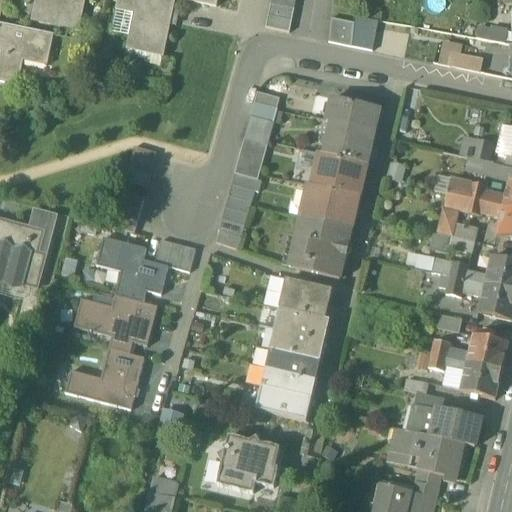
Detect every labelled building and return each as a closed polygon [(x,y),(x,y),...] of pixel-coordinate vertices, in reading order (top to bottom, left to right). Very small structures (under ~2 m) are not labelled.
[(84,0),(40,0),(37,21),(78,29),(84,0)] [(177,1),(170,0),(119,0),(117,12),(135,16),(127,52),(164,60),(177,1)] [(197,0),(197,5),(217,10),(219,0),(197,0)] [(297,0),(295,0),(272,0),(271,7),(294,12),(297,0)] [(294,12),(271,7),(268,19),(292,24),(294,12)] [(292,24),(268,19),(265,30),(289,35),(292,24)] [(355,20),(355,26),(353,38),(352,50),(372,54),(378,24),(355,20)] [(355,26),(331,21),(330,33),(353,38),(355,26)] [(54,37),(0,25),(0,82),(18,86),(25,57),(48,62),(54,37)] [(507,33),(492,30),(491,37),(489,45),(504,48),(507,33)] [(353,38),(330,33),(329,45),(352,50),(353,38)] [(491,37),(477,35),(476,43),(489,45),(491,37)] [(482,63),(453,56),(450,69),(479,75),(482,63)] [(280,101),(257,95),(254,106),(276,113),(276,112),(280,101)] [(378,113),(332,102),(327,124),(333,126),(370,134),(372,127),(375,128),(378,113)] [(276,113),(254,106),(251,119),(274,125),(277,113),(276,112),(276,113)] [(274,125),(251,119),(245,141),(268,148),(274,125)] [(370,134),(333,126),(326,158),(325,158),(366,168),(374,136),(370,134)] [(464,140),(459,159),(469,161),(488,166),(492,147),(464,140)] [(268,148),(245,141),(235,176),(258,183),(268,148)] [(156,156),(134,149),(131,161),(153,167),(156,156)] [(366,168),(325,158),(326,158),(320,156),(313,188),(309,187),(308,188),(359,200),(366,168)] [(153,167),(131,161),(128,172),(150,178),(153,167)] [(488,166),(469,161),(466,173),(490,179),(493,166),(488,166)] [(150,178),(128,172),(125,184),(147,190),(150,178)] [(258,183),(235,176),(231,187),(254,194),(258,195),(262,184),(258,183)] [(511,182),(510,182),(505,202),(486,197),(485,205),(511,211),(511,182)] [(471,189),(451,184),(448,197),(468,201),(471,189)] [(254,194),(231,187),(228,199),(251,206),(254,194)] [(359,200),(308,188),(301,220),(351,232),(359,200)] [(487,193),(471,189),(468,201),(485,205),(486,197),(487,193)] [(144,201),(121,195),(111,230),(134,236),(144,201)] [(251,206),(228,199),(225,210),(248,217),(251,206)] [(485,205),(468,201),(465,216),(481,220),(482,216),(485,205)] [(511,211),(485,205),(482,216),(501,220),(497,239),(511,242),(511,211)] [(248,217),(225,210),(222,222),(245,228),(248,217)] [(0,281),(38,292),(58,218),(34,212),(30,229),(0,221),(0,281)] [(301,220),(296,241),(302,242),(295,272),(340,283),(351,232),(301,220)] [(245,228),(222,222),(218,233),(220,234),(242,240),(245,228)] [(478,231),(456,226),(454,239),(475,244),(478,231)] [(242,240),(220,234),(216,245),(238,253),(242,240)] [(114,298),(141,305),(144,293),(160,297),(167,269),(167,268),(156,265),(142,261),(145,248),(104,237),(96,266),(121,273),(114,298)] [(475,244),(454,239),(451,253),(472,258),(475,244)] [(173,248),(162,245),(156,265),(167,268),(173,248)] [(184,251),(173,248),(167,268),(167,269),(178,272),(184,251)] [(195,254),(184,251),(178,272),(189,275),(195,254)] [(511,264),(492,260),(488,279),(468,275),(466,283),(511,293),(511,264)] [(453,266),(435,262),(432,275),(442,277),(450,279),(453,266)] [(469,270),(453,266),(450,279),(466,283),(468,275),(469,270)] [(450,279),(442,277),(439,290),(447,291),(446,297),(462,301),(463,296),(466,283),(450,279)] [(332,294),(286,283),(279,312),(325,323),(332,294)] [(511,293),(466,283),(463,296),(478,300),(479,296),(484,297),(479,316),(511,323),(511,293)] [(158,310),(141,305),(114,298),(111,308),(81,299),(73,327),(112,338),(108,352),(130,358),(133,345),(147,349),(158,310)] [(325,323),(279,312),(275,332),(325,344),(330,324),(325,323)] [(463,324),(441,319),(438,332),(460,337),(463,324)] [(325,344),(275,332),(270,353),(320,365),(325,344)] [(509,346),(474,338),(469,357),(450,352),(448,361),(502,374),(509,346)] [(451,347),(435,344),(432,357),(448,361),(450,352),(451,347)] [(130,358),(108,352),(100,379),(69,370),(63,393),(130,412),(144,362),(130,358)] [(320,365),(270,353),(266,371),(316,383),(320,365)] [(448,361),(432,357),(429,371),(445,375),(446,371),(448,361)] [(502,374),(448,361),(446,371),(465,375),(461,394),(496,402),(502,374)] [(316,383),(266,371),(261,390),(312,402),(316,383)] [(418,395),(427,398),(429,388),(408,383),(406,393),(418,395)] [(427,398),(418,395),(415,407),(436,412),(443,414),(445,402),(427,398)] [(436,412),(415,407),(413,417),(416,422),(412,435),(430,439),(436,412)] [(443,414),(436,412),(430,439),(465,448),(475,450),(481,426),(478,422),(443,414)] [(412,435),(405,434),(402,447),(392,444),(387,465),(418,472),(442,478),(457,481),(465,448),(430,439),(412,435)] [(250,445),(229,440),(217,488),(254,497),(256,487),(274,491),(278,472),(275,471),(280,452),(260,447),(257,441),(250,445)] [(442,478),(418,472),(415,484),(439,490),(442,478)] [(155,481),(151,495),(174,501),(178,487),(155,481)] [(439,490),(415,484),(413,494),(436,500),(439,490)] [(413,494),(380,486),(373,511),(433,511),(436,500),(413,494)] [(151,495),(147,510),(154,511),(172,511),(175,501),(174,501),(151,495)] [(71,511),(73,505),(60,502),(57,511),(71,511)]
